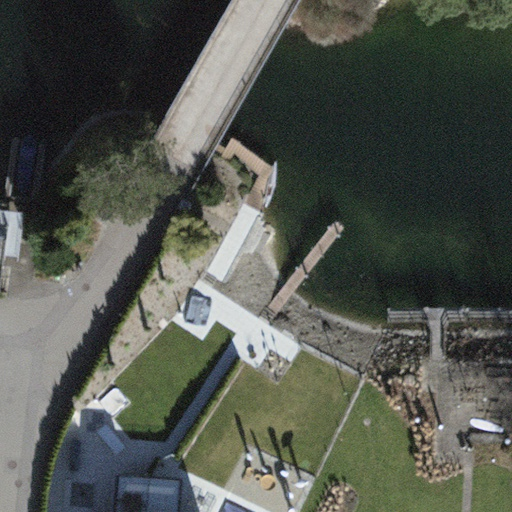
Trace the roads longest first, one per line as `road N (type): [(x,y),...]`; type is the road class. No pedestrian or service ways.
road 1 (residential): [(19,334),(83,304),(160,191),(268,0)]
road 2 (residential): [(5,511),(19,334)]
